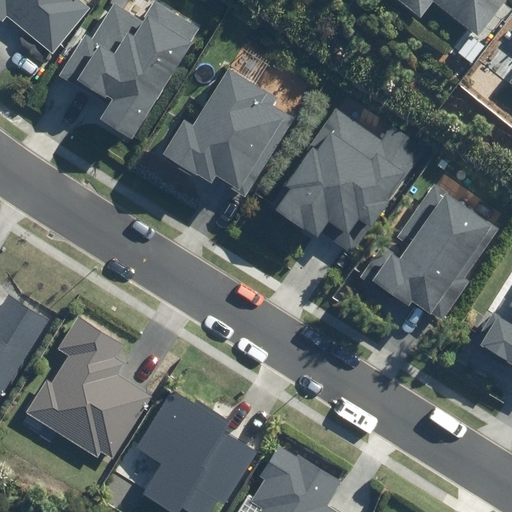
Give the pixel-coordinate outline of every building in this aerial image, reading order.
[(0,0),(0,23),(7,14),(55,52),(96,1),(95,0),(0,0)] [(132,135),(201,26),(158,0),(157,0),(144,21),(115,3),(94,38),(85,33),(59,74),(72,82),(75,77),(112,100),(102,117),(132,135)] [(396,0),(422,20),(436,1),(480,34),(504,0),(396,0)] [(184,119),(162,153),(210,184),(216,176),(244,194),(294,119),(274,106),(278,99),(230,68),(193,125),(184,119)] [(372,224),(424,144),(385,122),(377,134),(335,107),(285,183),(289,186),(276,207),(316,233),(326,218),(347,232),(359,215),(372,224)] [(464,275),(498,227),(435,183),(397,235),(407,242),(396,258),(388,252),(371,276),(409,304),(413,299),(441,319),(470,279),(464,275)] [(0,397),(48,319),(9,296),(0,309),(0,397)] [(511,299),(509,305),(511,306),(511,323),(511,324),(493,313),(475,343),(511,365),(511,299)] [(135,354),(77,315),(57,348),(70,358),(51,385),(46,382),(27,409),(99,458),(103,452),(110,457),(151,396),(121,375),(135,354)] [(168,388),(136,446),(161,461),(142,495),(172,511),(179,511),(182,508),(189,511),(211,511),(218,501),(229,507),(259,453),(222,432),(227,421),(168,388)] [(335,511),(325,506),(340,482),(281,445),(261,478),(266,481),(252,504),(263,511),(262,511),(335,511)]
